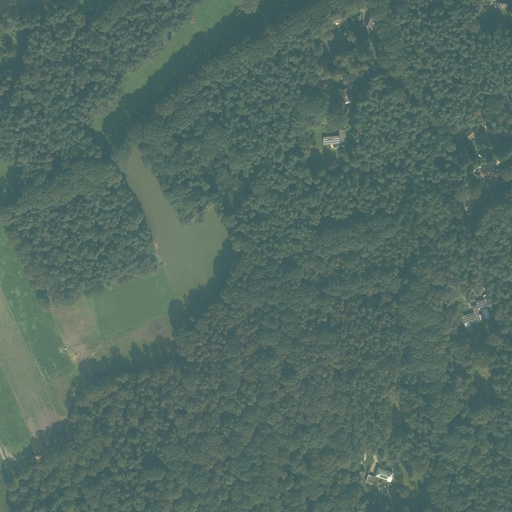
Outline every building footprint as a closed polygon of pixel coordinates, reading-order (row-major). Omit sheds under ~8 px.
[(330,18),(331,23),(346,17),(345,13),(330,18)] [(365,23),(370,24),(377,26),(379,18),(367,15),(365,23)] [(358,70),(361,77),(368,74),(364,67),(358,70)] [(339,89),(342,100),(350,98),(348,87),(350,87),(349,77),(342,77),(345,88),(339,89)] [(480,133),(476,130),(477,129),(473,125),(464,133),(469,139),(473,136),(489,148),(494,141),(482,131),(480,133)] [(333,146),(334,146),(334,147),(335,147),(336,146),(337,146),(337,145),(337,144),(340,144),(346,143),(344,128),(339,129),(340,136),(336,136),(336,135),(323,136),(323,144),(328,143),(333,143),(333,145),(333,146)] [(496,180),(505,181),(506,170),(498,170),(498,169),(495,168),(495,167),(483,166),(482,174),(497,175),(496,180)] [(460,316),(462,323),(458,324),(459,329),(465,327),(464,323),(476,319),(476,321),(481,320),(480,320),(477,308),(481,307),(481,308),(487,306),(484,298),(476,301),(477,304),(472,306),(473,312),(460,316)] [(392,476),(391,476),(393,472),(378,467),(375,475),(387,480),(387,481),(390,482),(392,476)] [(365,481),(373,484),(376,477),(368,474),(366,478),(365,481)]
